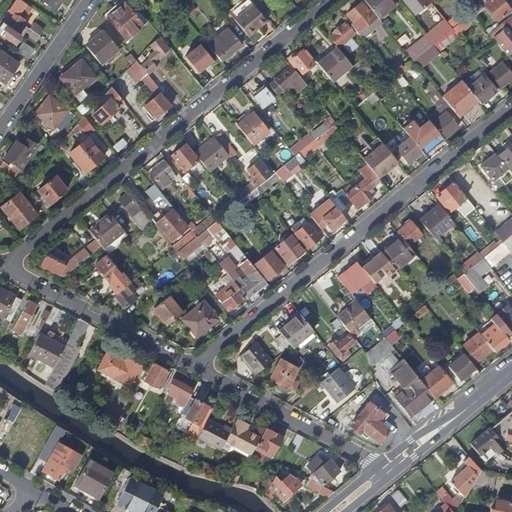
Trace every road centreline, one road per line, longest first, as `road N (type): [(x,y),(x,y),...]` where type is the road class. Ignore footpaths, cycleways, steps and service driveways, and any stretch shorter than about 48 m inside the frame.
road 1 (residential): [(2,269),(332,0)]
road 2 (residential): [(189,366),(511,106)]
road 3 (residential): [(189,366),(377,465)]
road 4 (residential): [(2,269),(189,366)]
road 5 (residential): [(0,126),(88,0)]
